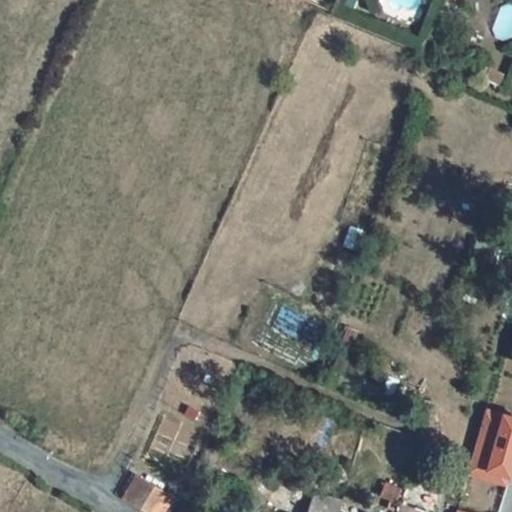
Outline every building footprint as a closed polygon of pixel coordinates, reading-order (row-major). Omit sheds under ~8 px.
[(511,417),(488,411),(472,467),(507,477),(511,478),(511,474),(511,437),(511,432),(511,417)] [(507,477),(472,467),(469,476),(505,486),(507,477)] [(343,469),(321,478),(325,489),(348,480),(343,469)] [(164,511),(174,497),(138,476),(124,498),(146,511),(164,511)] [(403,489),(386,483),(381,498),(398,503),(403,489)] [(340,511),(344,500),(316,492),(310,511),(340,511)] [(398,511),(427,511),(402,503),(398,511)]
